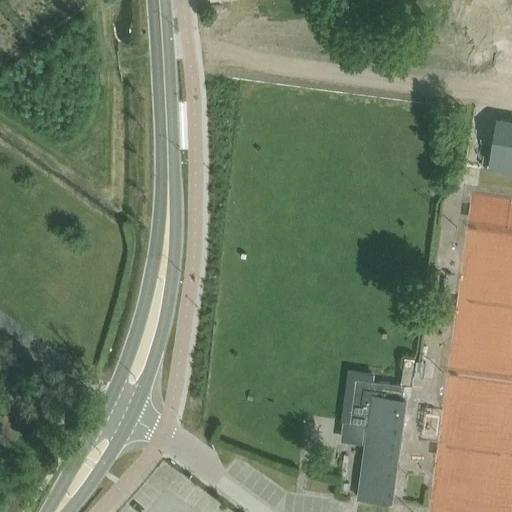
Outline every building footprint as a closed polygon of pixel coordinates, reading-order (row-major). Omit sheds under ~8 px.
[(491,88),(511,88),(511,35),(492,35),(491,88)] [(511,123),(497,121),(490,167),(511,171),(511,123)] [(140,371),(148,349),(138,345),(129,368),(140,371)] [(356,379),(350,422),(362,424),(362,420),(400,425),(404,399),(403,398),(405,386),(356,379)] [(365,445),(358,498),(390,503),(400,425),(362,420),(362,424),(359,444),(365,445)]
